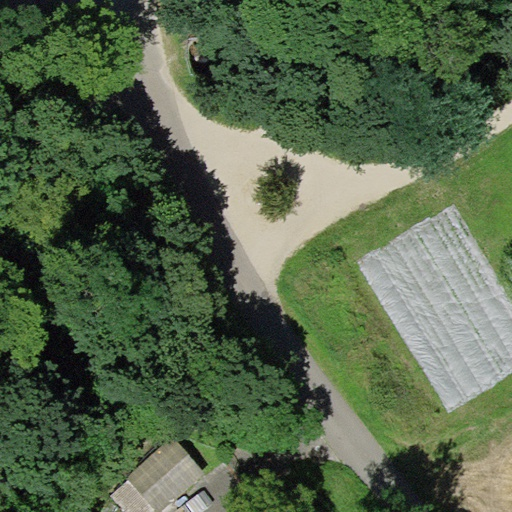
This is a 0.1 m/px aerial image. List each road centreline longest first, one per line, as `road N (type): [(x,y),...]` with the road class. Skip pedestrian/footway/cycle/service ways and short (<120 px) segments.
road 1 (unclassified): [(133,0),(141,73),(166,143),(226,258),(410,511)]
road 2 (track): [(511,110),(432,164),(366,187),(227,153),(141,73),(0,97)]
